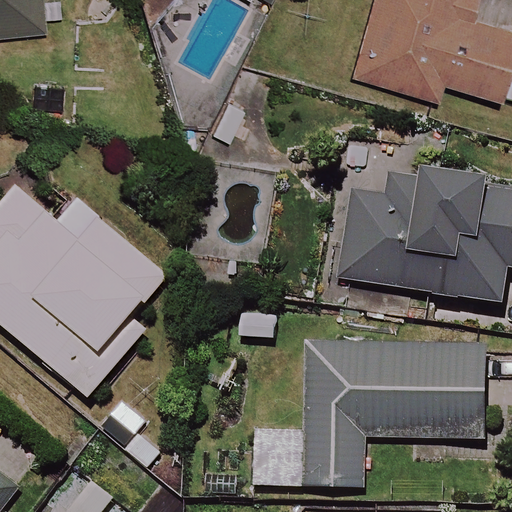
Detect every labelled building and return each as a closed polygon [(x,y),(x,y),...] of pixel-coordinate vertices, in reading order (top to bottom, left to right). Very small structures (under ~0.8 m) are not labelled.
[(0,0),(0,38),(43,37),(41,0),(0,0)] [(376,0),(355,77),(437,100),(442,83),(492,97),(511,28),(511,26),(483,18),(487,0),(376,0)] [(511,194),(393,174),(388,203),(355,197),(341,281),(502,308),(508,271),(511,272),(511,194)] [(83,243),(19,189),(0,211),(0,323),(91,400),(148,332),(134,320),(169,279),(101,221),(83,243)] [(483,441),(486,347),(311,341),(306,488),(365,490),(367,437),(483,441)] [(0,511),(2,511),(21,489),(0,473),(0,511)] [(113,511),(88,493),(73,511),(64,511),(62,510),(60,511),(113,511)]
